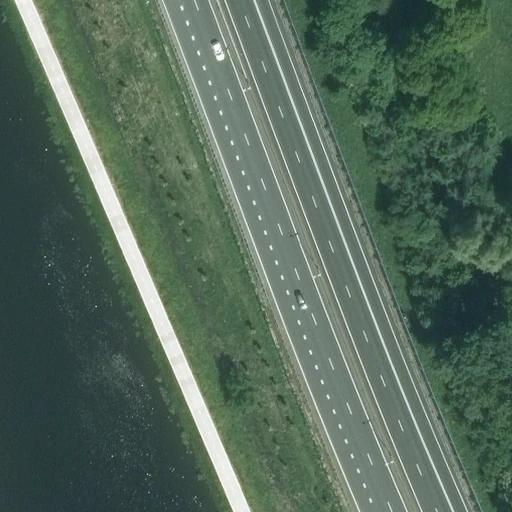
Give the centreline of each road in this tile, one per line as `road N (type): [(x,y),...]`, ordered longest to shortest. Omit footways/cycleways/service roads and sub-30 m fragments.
road 1 (motorway): [(192,0),(392,511)]
road 2 (trunk): [(437,511),(246,21)]
